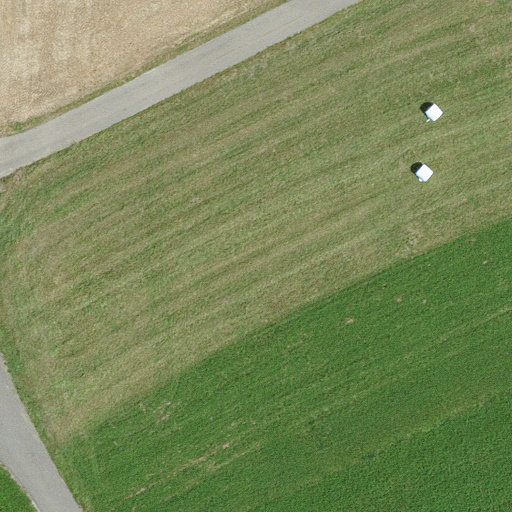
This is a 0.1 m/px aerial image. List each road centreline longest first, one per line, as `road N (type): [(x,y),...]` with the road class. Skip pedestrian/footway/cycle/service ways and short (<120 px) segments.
road 1 (track): [(353,0),(0,175)]
road 2 (unclassified): [(88,511),(0,372)]
